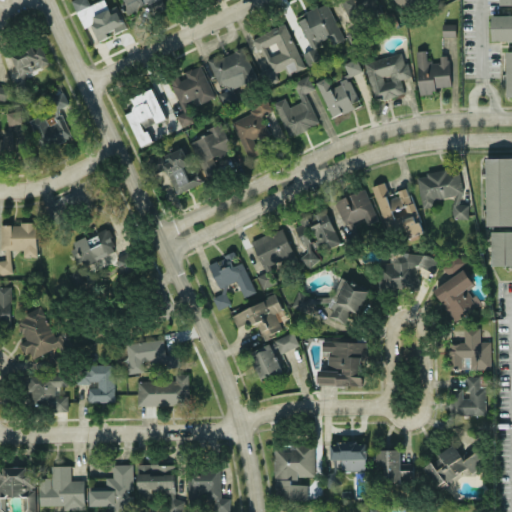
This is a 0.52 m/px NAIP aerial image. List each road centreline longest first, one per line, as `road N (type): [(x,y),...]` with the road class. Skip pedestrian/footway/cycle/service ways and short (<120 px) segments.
road 1 (tertiary): [(49,0),(227,384),(255,511)]
road 2 (residential): [(0,433),(214,430),(294,410),(387,406)]
road 3 (residential): [(511,116),(391,126),(160,232)]
road 4 (residential): [(169,251),(396,146),(511,137)]
road 5 (residential): [(393,416),(412,421),(421,407),(422,330),(407,315),(389,334),(393,416)]
road 6 (residential): [(89,86),(265,0)]
road 7 (residential): [(0,191),(38,188),(119,151)]
